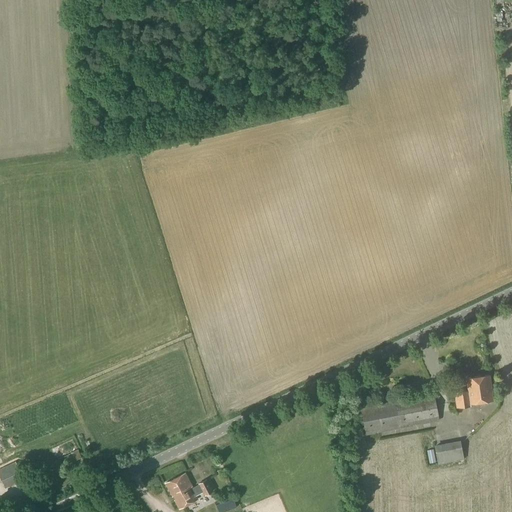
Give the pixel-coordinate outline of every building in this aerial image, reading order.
[(456,408),(471,406),(471,404),(493,401),(489,375),(466,379),(468,391),(454,393),(456,408)] [(365,436),(439,421),(434,394),(360,407),(365,436)] [(460,442),(435,447),(438,464),(463,460),(460,442)] [(36,477),(82,458),(78,450),(33,470),(36,477)] [(433,450),(427,451),(429,464),(435,462),(433,450)] [(0,477),(5,488),(24,479),(16,462),(0,469),(0,477)] [(192,490),(191,488),(192,487),(185,474),(165,484),(173,497),(175,500),(174,501),(179,509),(197,500),(195,494),(202,490),(205,496),(212,492),(207,481),(199,485),(200,486),(192,490)] [(218,511),(225,511),(237,508),(233,496),(215,503),(218,511)]
